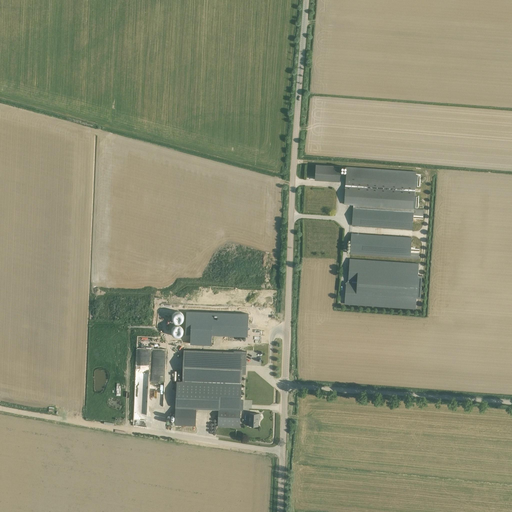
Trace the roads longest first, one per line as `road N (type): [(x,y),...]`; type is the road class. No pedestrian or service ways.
road 1 (unclassified): [(284,386),(305,0)]
road 2 (track): [(283,452),(0,407)]
road 3 (unclassified): [(511,400),(284,386)]
road 4 (unclassified): [(280,511),(284,386)]
